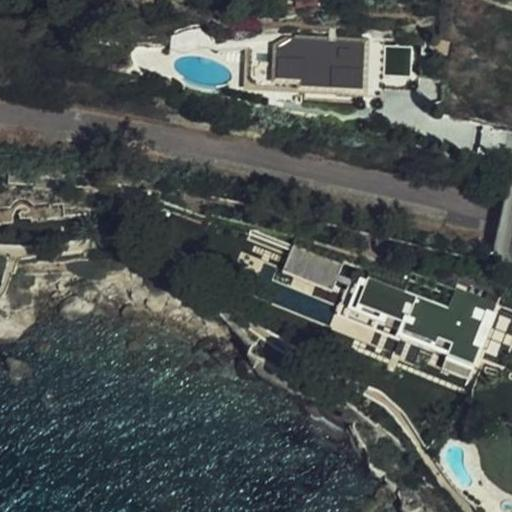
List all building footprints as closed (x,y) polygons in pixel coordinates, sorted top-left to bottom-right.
[(364,44),(289,42),(277,51),(277,84),(302,85),(301,92),(362,94),(364,44)] [(437,53),(449,55),(450,43),(438,42),(437,53)] [(385,78),(414,77),(413,44),(385,44),(385,78)] [(150,233),(162,238),(184,246),(193,228),(201,230),(207,225),(208,222),(202,220),(161,205),(154,215),(150,233)] [(33,244),(32,225),(13,226),(13,245),(33,244)] [(295,250),(288,271),(335,287),(342,266),(295,250)] [(382,371),(408,339),(403,334),(376,366),(382,371)] [(431,447),(476,396),(476,394),(453,375),(460,366),(441,350),(433,359),(408,339),(382,371),(419,400),(414,406),(400,422),(431,447)] [(378,376),(414,406),(419,400),(382,371),(378,376)] [(476,396),(475,403),(475,414),(503,423),(510,401),(476,394),(476,396)] [(511,401),(510,401),(503,423),(511,426),(511,401)]
